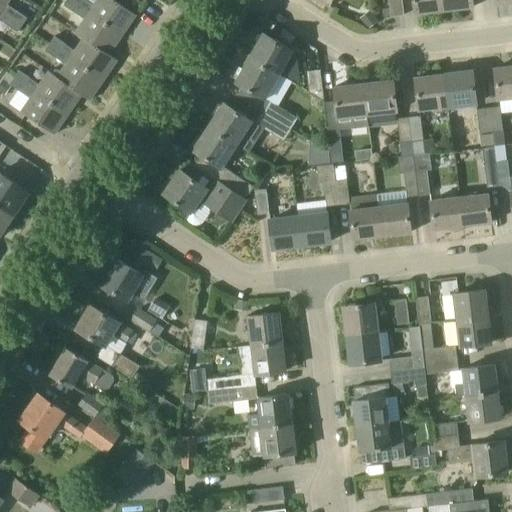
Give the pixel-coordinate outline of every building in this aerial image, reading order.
[(0,0),(0,10),(1,11),(7,5),(9,0),(0,0)] [(71,0),(66,0),(63,5),(85,19),(76,32),(84,37),(110,55),(123,35),(71,0)] [(113,0),(97,0),(94,5),(87,0),(71,0),(123,35),(137,16),(113,0)] [(404,15),(402,0),(388,0),(390,8),(391,15),(391,17),(404,15)] [(443,0),(414,0),(416,14),(445,10),(443,0)] [(443,0),(445,10),(473,7),(471,0),(443,0)] [(383,16),(391,15),(390,8),(382,9),(383,16)] [(10,18),(22,26),(27,18),(15,10),(10,18)] [(360,18),(368,29),(378,22),(370,11),(360,18)] [(18,32),(22,26),(10,18),(6,25),(18,32)] [(250,57),(280,75),(293,50),(263,33),(250,57)] [(55,36),(50,44),(62,53),(67,45),(55,36)] [(84,37),(75,50),(70,58),(104,81),(118,60),(110,55),(84,37)] [(45,51),(57,60),(62,53),(50,44),(45,51)] [(280,75),(250,57),(235,82),(265,100),(280,75)] [(104,81),(70,58),(65,65),(57,77),(56,78),(81,95),(90,101),(104,81)] [(511,98),(511,66),(495,68),(499,100),(511,98)] [(321,70),(307,71),(309,92),(324,101),(321,70)] [(14,78),(13,79),(24,86),(30,78),(19,71),(14,78)] [(48,71),(39,85),(34,93),(68,115),(81,95),(56,78),(57,77),(48,71)] [(472,71),(444,74),(448,107),(476,103),(472,71)] [(7,73),(2,80),(9,85),(13,79),(14,78),(7,73)] [(448,107),(444,74),(416,77),(420,110),(448,107)] [(9,85),(11,86),(17,90),(20,92),(24,86),(13,79),(9,85)] [(0,91),(5,95),(11,86),(9,85),(2,80),(0,82),(0,91)] [(364,84),(368,115),(397,112),(393,80),(364,84)] [(335,87),(337,104),(338,119),(368,115),(364,84),(335,87)] [(68,115),(34,93),(30,99),(21,112),(54,135),(68,115)] [(262,112),(291,130),(298,119),(269,101),(262,112)] [(252,122),(223,103),(209,125),(237,144),(249,152),(264,128),(284,141),(291,130),(262,112),(256,123),(252,122)] [(488,108),(491,132),(503,131),(500,106),(488,108)] [(488,108),(477,109),(480,134),(491,132),(488,108)] [(413,155),(414,155),(425,154),(420,116),(408,117),(413,155)] [(413,155),(408,117),(396,119),(401,157),(413,155)] [(327,125),(330,151),(331,163),(343,162),(342,150),(339,123),(327,125)] [(223,166),(237,145),(237,144),(209,125),(193,149),(202,155),(195,165),(218,180),(217,181),(245,200),(253,188),(254,187),(223,166)] [(492,134),(480,136),(481,146),(493,145),(492,134)] [(0,207),(12,216),(28,192),(0,174),(0,155),(6,146),(0,141),(0,207)] [(499,187),(497,162),(495,147),(482,148),(487,188),(499,187)] [(356,161),(373,159),(371,149),(355,151),(356,161)] [(427,170),(431,170),(429,153),(425,154),(414,155),(419,196),(430,194),(427,170)] [(408,197),(419,196),(414,155),(413,155),(401,157),(398,157),(400,174),(404,173),(408,197)] [(499,187),(511,186),(511,191),(511,195),(511,177),(510,178),(508,160),(497,162),(499,187)] [(336,181),(334,164),(317,166),(319,184),(324,183),(327,207),(339,205),(336,181)] [(245,200),(217,181),(211,191),(179,170),(163,193),(192,213),(200,200),(231,221),(245,200)] [(347,179),(336,181),(339,205),(350,204),(347,179)] [(266,189),(254,190),(258,216),(270,216),(266,189)] [(488,194),(459,198),(462,226),(491,223),(488,194)] [(459,198),(431,201),(435,229),(462,226),(459,198)] [(407,204),(379,207),(382,236),(411,232),(407,204)] [(0,207),(0,234),(12,216),(0,207)] [(379,207),(351,210),(354,239),(382,236),(379,207)] [(327,212),(298,216),(302,245),(330,242),(327,212)] [(302,245),(298,216),(270,219),(274,249),(302,245)] [(163,259),(145,249),(137,262),(155,272),(163,259)] [(157,278),(144,269),(141,274),(118,260),(102,286),(127,301),(134,289),(146,296),(157,278)] [(486,290),(454,294),(457,321),(489,316),(486,290)] [(428,296),(416,298),(420,323),(431,322),(428,296)] [(406,299),(394,300),(397,320),(408,319),(406,299)] [(236,310),(248,311),(249,302),(236,300),(236,310)] [(375,303),(369,304),(343,307),(346,336),(379,331),(375,303)] [(112,334),(126,342),(132,332),(118,324),(119,323),(91,307),(77,329),(105,346),(112,334)] [(139,309),(131,319),(150,332),(157,321),(139,309)] [(280,312),(248,316),(252,346),(283,342),(280,312)] [(457,321),(460,347),(492,343),(489,316),(457,321)] [(208,321),(194,320),(191,344),(190,348),(204,350),(205,345),(208,321)] [(164,328),(155,323),(151,331),(159,336),(164,328)] [(409,329),(412,356),(388,359),(390,371),(425,366),(425,362),(423,350),(422,350),(420,327),(409,329)] [(379,331),(346,336),(350,364),(382,360),(379,331)] [(252,346),(239,348),(242,375),(206,379),(207,392),(251,386),(249,374),(255,373),(255,375),(287,371),(283,342),(252,346)] [(425,362),(457,358),(455,345),(423,350),(425,362)] [(102,370),(88,362),(89,361),(66,347),(50,376),(72,389),(80,375),(94,383),(105,390),(109,389),(114,380),(113,376),(102,370)] [(140,366),(120,354),(111,366),(132,379),(140,366)] [(425,362),(425,366),(426,374),(459,370),(457,358),(425,362)] [(495,365),(462,369),(464,384),(455,385),(457,396),(466,395),(498,391),(495,365)] [(417,381),(418,385),(426,384),(427,384),(425,374),(426,374),(425,366),(390,371),(392,384),(417,381)] [(357,425),(359,425),(389,421),(385,397),(390,396),(388,382),(353,387),(355,399),(354,399),(357,425)] [(419,398),(428,397),(426,384),(418,385),(419,398)] [(251,386),(207,392),(209,404),(252,399),(251,386)] [(498,391),(466,395),(469,422),(501,418),(498,391)] [(103,405),(87,393),(79,405),(95,416),(103,405)] [(293,424),(289,394),(257,398),(260,420),(249,420),(250,429),(293,424)] [(64,413),(64,412),(39,395),(19,422),(29,428),(20,441),(37,453),(50,436),(48,435),(57,422),(79,438),(81,435),(107,453),(119,435),(95,418),(86,430),(75,423),(76,421),(64,413)] [(196,396),(185,395),(183,408),(194,410),(196,396)] [(391,446),(389,423),(389,421),(359,425),(357,425),(361,464),(406,459),(404,445),(391,446)] [(457,422),(432,425),(434,438),(458,435),(457,422)] [(293,424),(250,429),(254,457),(267,456),(268,468),(296,464),(294,453),(296,452),(293,424)] [(197,436),(182,435),(181,467),(196,467),(197,436)] [(434,438),(434,445),(435,451),(441,450),(447,450),(449,464),(475,461),(477,476),(508,472),(504,441),(473,444),(473,445),(460,447),(458,435),(434,438)] [(415,447),(417,456),(435,454),(435,451),(434,445),(415,447)] [(436,459),(435,454),(417,456),(410,457),(412,469),(436,467),(435,459),(436,459)] [(147,468),(131,469),(132,482),(148,481),(147,468)] [(14,478),(6,490),(31,508),(40,495),(14,478)] [(283,487),(244,491),(246,504),(284,499),(283,487)] [(427,495),(428,508),(450,505),(450,511),(489,511),(488,499),(474,501),(472,490),(427,495)] [(407,511),(407,510),(428,508),(427,495),(388,499),(389,511),(377,511),(407,511)]
